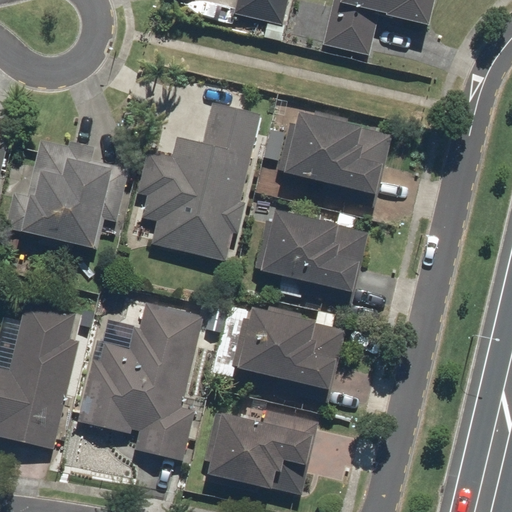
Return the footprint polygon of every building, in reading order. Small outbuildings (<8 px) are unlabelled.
[(233,0),(229,17),(278,29),(285,0),(233,0)] [(328,0),(318,50),(364,60),(373,21),(420,32),(427,0),(328,0)] [(146,249),(220,266),(227,238),(233,239),(241,207),(235,206),(256,117),(207,106),(198,146),(172,140),(167,160),(142,154),(132,197),(143,200),(138,222),(152,225),(146,249)] [(317,198),(371,211),(388,137),(344,127),(345,121),(309,113),(307,121),(288,117),(274,179),(319,190),(317,198)] [(8,195),(0,230),(0,235),(92,257),(100,223),(112,226),(124,172),(88,164),(91,150),(37,138),(23,199),(8,195)] [(273,292),(350,310),(367,236),(350,232),(353,219),(336,215),(332,228),(319,225),(321,219),(288,211),(286,220),(263,214),(249,277),(275,283),(273,292)] [(0,442),(49,454),(75,344),(66,342),(73,316),(21,304),(5,373),(0,371),(0,442)] [(130,455),(177,466),(190,413),(178,410),(200,318),(142,305),(136,332),(129,331),(125,350),(100,344),(95,363),(89,362),(74,426),(133,440),(130,455)] [(249,390),(324,408),(342,334),(329,331),(332,317),(314,313),(311,327),(295,324),(296,317),(263,309),(261,316),(224,307),(208,375),(229,381),(231,376),(251,381),(249,390)] [(211,416),(196,481),(262,496),(262,492),(297,500),(315,425),(261,413),(258,427),(211,416)]
